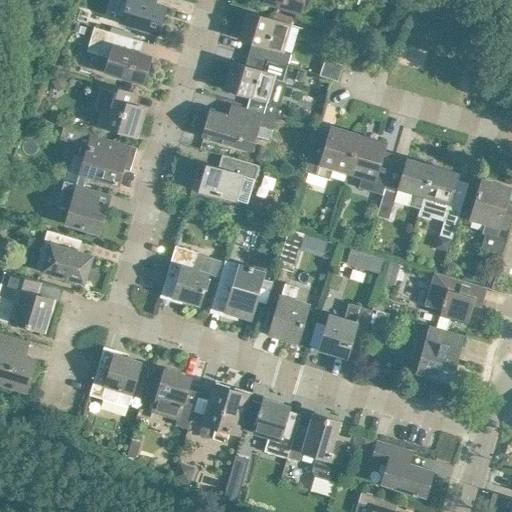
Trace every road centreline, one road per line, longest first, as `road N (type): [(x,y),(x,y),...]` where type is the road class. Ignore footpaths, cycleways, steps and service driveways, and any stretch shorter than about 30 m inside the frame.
road 1 (residential): [(114,320),(488,430)]
road 2 (residential): [(114,320),(144,214),(142,186),(208,0)]
road 3 (residential): [(511,133),(359,88)]
road 4 (residential): [(46,403),(69,324),(86,313),(114,320)]
